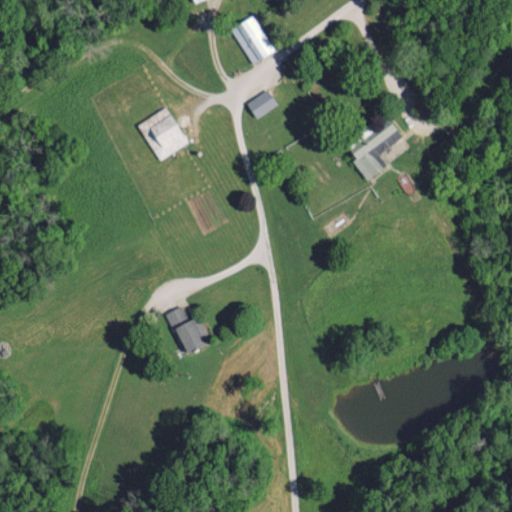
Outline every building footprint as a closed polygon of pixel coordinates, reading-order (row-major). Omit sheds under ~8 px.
[(274,49),(251,15),(229,28),(252,64),(274,49)] [(246,102),(255,117),(277,104),(267,89),(246,102)] [(136,124),(159,160),(188,142),(165,106),(136,124)] [(401,136),(392,122),(350,150),(355,157),(352,159),(365,179),(382,167),(374,155),(401,136)] [(165,312),(184,353),(210,341),(198,316),(188,321),(180,305),(165,312)]
